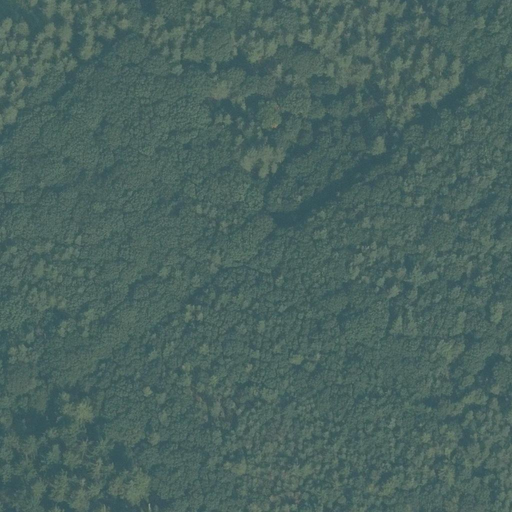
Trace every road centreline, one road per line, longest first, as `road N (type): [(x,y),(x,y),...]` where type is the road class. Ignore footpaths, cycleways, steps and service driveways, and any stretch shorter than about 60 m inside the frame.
road 1 (track): [(140,30),(426,408)]
road 2 (track): [(0,270),(172,511)]
road 3 (track): [(443,511),(481,493),(480,484),(426,408),(511,345)]
road 4 (track): [(162,0),(140,30),(0,133)]
